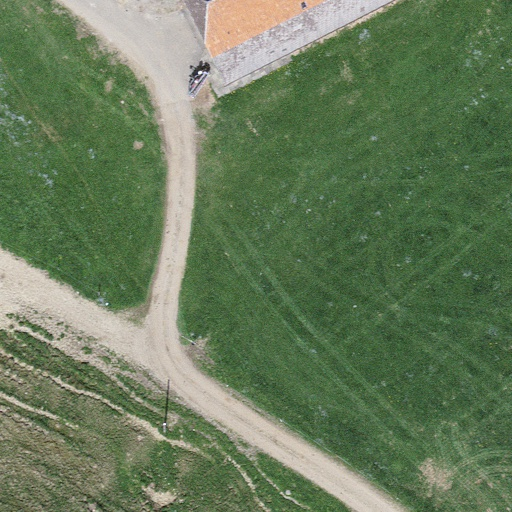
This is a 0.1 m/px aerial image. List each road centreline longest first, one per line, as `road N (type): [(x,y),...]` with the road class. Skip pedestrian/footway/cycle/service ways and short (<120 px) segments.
road 1 (track): [(83,0),(110,21),(163,102),(180,163),(160,257),(156,335),(169,375),(381,511)]
road 2 (track): [(0,266),(108,336),(162,353)]
